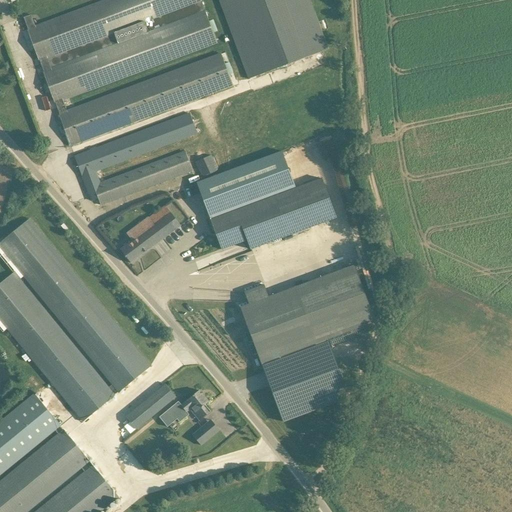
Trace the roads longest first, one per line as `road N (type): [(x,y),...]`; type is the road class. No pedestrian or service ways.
road 1 (track): [(313,492),(394,276),(365,130),(354,0)]
road 2 (unclassified): [(326,511),(231,390),(0,132)]
